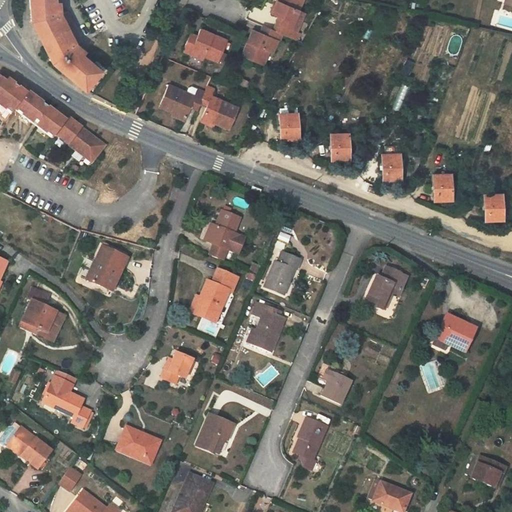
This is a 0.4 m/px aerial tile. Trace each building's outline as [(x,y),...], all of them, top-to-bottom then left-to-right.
[(29,0),(31,21),(52,63),(85,90),(101,71),(89,61),(82,55),(84,52),(81,48),(74,53),(71,49),(74,47),(72,45),(75,43),(79,40),(72,25),(66,13),(61,14),(57,15),(56,12),(53,13),(53,10),(60,7),(60,2),(56,2),(55,0),(29,0)] [(276,31),(280,33),(291,38),(294,32),(290,30),(296,17),(303,0),(276,0),(271,14),(278,17),(281,18),(276,31)] [(61,14),(60,7),(53,10),(53,13),(56,12),(57,15),(61,14)] [(278,17),(273,30),(276,31),(281,18),(278,17)] [(300,19),(296,17),(290,30),(294,32),(300,19)] [(274,39),(278,40),(280,33),(276,31),(273,30),(265,27),(262,34),(259,32),(259,33),(253,30),(242,56),(264,64),(269,53),(274,39)] [(201,30),(198,37),(196,40),(190,37),(184,52),(190,55),(191,51),(204,56),(218,62),(226,40),(201,30)] [(274,39),(269,53),(272,54),(278,40),(274,39)] [(81,48),(75,43),(72,45),(74,47),(71,49),(74,53),(81,48)] [(203,60),(204,56),(191,51),(190,55),(203,60)] [(0,91),(10,81),(8,80),(6,82),(1,79),(0,79),(0,91)] [(0,91),(0,106),(11,115),(15,110),(53,139),(55,136),(86,159),(91,151),(97,155),(104,146),(69,118),(66,121),(41,103),(28,93),(27,94),(10,81),(0,91)] [(192,103),(199,106),(199,105),(201,101),(204,93),(197,90),(195,96),(169,85),(159,107),(173,113),(185,118),(190,107),(192,103)] [(214,89),(207,86),(204,93),(201,101),(208,104),(206,108),(202,118),(214,123),(228,129),(237,108),(212,96),(214,89)] [(185,118),(173,113),(171,116),(184,122),(185,118)] [(297,113),(279,114),(280,140),(298,139),(297,113)] [(214,123),(202,118),(201,121),(213,126),(214,123)] [(348,134),(330,134),(331,160),(349,159),(348,134)] [(91,163),(97,155),(91,151),(86,159),(91,163)] [(399,154),(382,155),(382,180),(400,180),(399,154)] [(450,174),(432,175),(433,200),(452,199),(450,174)] [(501,194),(484,195),(485,220),(502,219),(501,194)] [(286,208),(283,215),(291,218),(294,211),(286,208)] [(240,219),(222,211),(218,220),(221,221),(219,227),(215,225),(211,224),(204,240),(227,250),(234,234),(240,219)] [(278,232),(275,239),(286,243),(288,236),(278,232)] [(234,234),(227,250),(238,254),(244,238),(234,234)] [(204,240),(200,250),(223,260),(227,250),(204,240)] [(105,279),(115,283),(120,272),(121,273),(127,258),(102,247),(87,280),(101,286),(105,279)] [(301,261),(281,253),(277,263),(274,262),(264,287),(283,295),(289,283),(287,282),(290,275),(292,276),(295,270),(297,270),(301,261)] [(259,267),(253,265),(250,270),(257,273),(259,267)] [(400,273),(387,267),(381,280),(375,278),(364,304),(381,311),(389,294),(392,285),(402,289),(407,277),(400,274),(400,273)] [(238,279),(218,270),(212,283),(207,281),(199,297),(193,314),(215,323),(229,292),(232,293),(238,279)] [(101,286),(112,291),(115,283),(105,279),(101,286)] [(398,298),(402,289),(392,285),(389,294),(392,295),(398,298)] [(32,288),(27,299),(32,301),(43,306),(48,295),(32,288)] [(392,295),(389,294),(381,311),(385,312),(392,295)] [(189,313),(193,314),(199,297),(196,296),(189,313)] [(45,337),(54,342),(65,317),(43,306),(32,301),(23,321),(40,330),(46,333),(45,337)] [(262,318),(256,331),(250,345),(271,353),(285,319),(280,317),(281,312),(257,303),(252,314),(262,318)] [(444,318),(434,338),(431,344),(445,351),(448,345),(464,352),(475,329),(475,328),(456,320),(455,323),(444,318)] [(246,344),(250,345),(256,331),(252,329),(246,344)] [(167,361),(160,378),(175,385),(178,377),(184,379),(192,360),(174,353),(172,360),(171,363),(167,361)] [(14,371),(11,378),(17,381),(20,374),(14,371)] [(55,377),(73,385),(76,379),(57,371),(55,377)] [(326,371),(322,380),(328,382),(325,389),(321,396),(340,404),(350,382),(326,371)] [(71,423),(80,427),(88,410),(81,407),(84,400),(68,392),(69,389),(71,388),(73,385),(55,377),(51,384),(43,403),(74,418),(71,423)] [(315,384),(325,389),(328,382),(322,380),(318,377),(315,384)] [(80,427),(82,428),(90,411),(88,410),(80,427)] [(195,446),(211,452),(218,437),(225,441),(225,440),(227,441),(234,425),(209,415),(195,446)] [(326,428),(305,419),(298,437),(300,438),(294,453),(312,460),(326,428)] [(0,444),(3,447),(6,446),(9,444),(20,429),(14,424),(11,428),(7,429),(0,438),(0,444)] [(152,460),(160,441),(126,427),(116,451),(132,457),(134,452),(152,460)] [(38,468),(42,463),(50,452),(20,429),(9,444),(23,455),(21,458),(37,470),(38,468)] [(218,455),(225,441),(218,437),(211,452),(218,455)] [(9,444),(6,446),(21,458),(23,455),(9,444)] [(134,452),(132,457),(150,465),(152,460),(134,452)] [(505,468),(480,457),(470,478),(497,489),(505,468)] [(69,469),(58,484),(69,492),(80,476),(69,469)] [(172,511),(195,511),(199,504),(202,505),(212,484),(190,474),(172,511)] [(402,511),(410,494),(380,483),(369,510),(374,511),(391,511),(393,509),(400,511),(402,511)] [(113,511),(110,509),(106,509),(83,492),(66,511),(113,511)]
